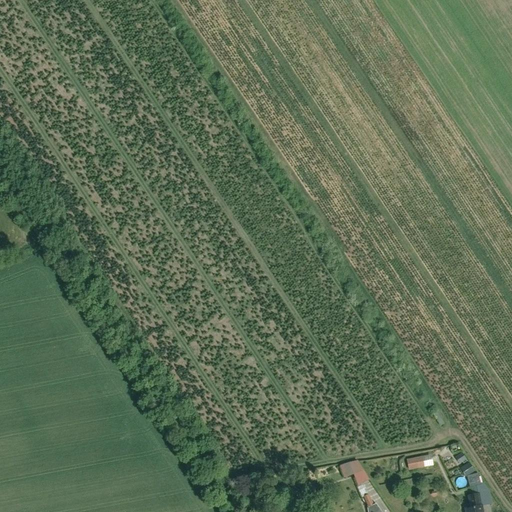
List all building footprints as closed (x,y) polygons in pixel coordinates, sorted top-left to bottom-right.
[(433,454),(409,459),(411,469),(435,464),(433,454)] [(360,461),(343,464),(346,477),(355,474),(359,484),(371,478),(360,461)] [(479,473),(470,475),(472,485),(482,483),(479,473)] [(491,491),(486,483),(480,484),(482,493),(484,506),(493,504),(491,491)] [(471,495),(473,507),(484,506),(482,493),(471,495)] [(366,496),(370,506),(375,505),(371,494),(366,496)] [(306,511),(300,502),(289,509),(291,511),(306,511)]
